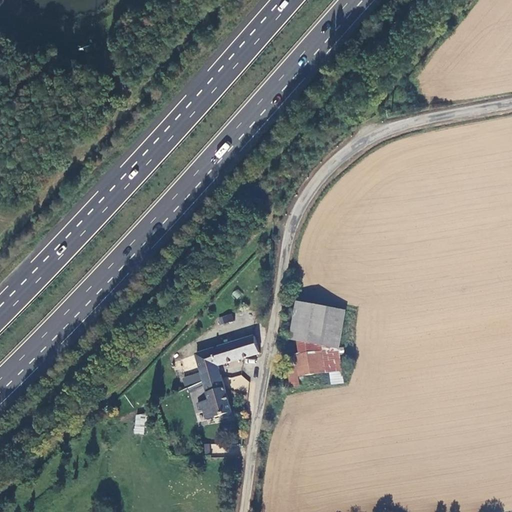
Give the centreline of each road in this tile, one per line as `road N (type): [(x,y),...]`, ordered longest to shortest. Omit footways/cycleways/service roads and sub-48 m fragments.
road 1 (unclassified): [(511,103),(367,139),(338,158),(303,201),(284,256),(248,511)]
road 2 (trunk): [(0,378),(350,0)]
road 3 (trunk): [(294,0),(0,319)]
